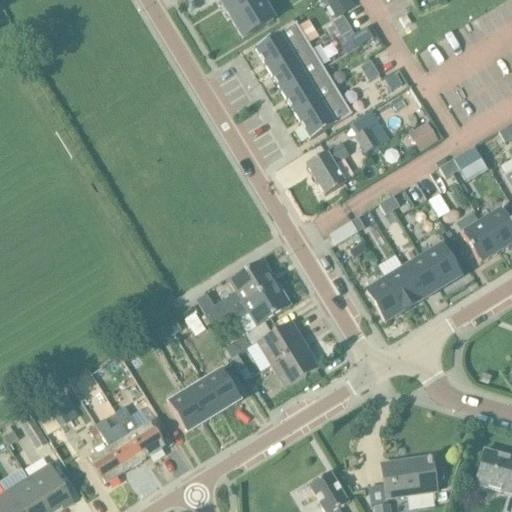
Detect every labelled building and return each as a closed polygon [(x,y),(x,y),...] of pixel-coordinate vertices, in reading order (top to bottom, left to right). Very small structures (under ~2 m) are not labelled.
[(59,0),(67,12),(87,0),(59,0)] [(87,0),(67,12),(75,26),(104,9),(98,0),(87,0)] [(224,0),(219,3),(231,22),(262,3),(259,0),(224,0)] [(354,10),(348,0),(333,0),(326,5),(336,21),(354,10)] [(273,22),(262,3),(231,22),(242,41),(273,22)] [(75,26),(83,39),(112,22),(104,9),(75,26)] [(336,32),(347,26),(343,19),(332,25),(336,32)] [(83,39),(91,53),(120,36),(112,22),(83,39)] [(256,53),(268,74),(310,49),(296,25),(253,51),(254,52),(255,51),(256,53)] [(347,26),(336,32),(340,39),(351,33),(347,26)] [(372,40),(366,29),(350,39),(356,49),(372,40)] [(128,50),(120,36),(91,53),(100,67),(128,50)] [(268,74),(282,96),(323,71),(310,49),(268,74)] [(365,76),(376,70),(372,63),(361,69),(365,76)] [(376,70),(365,76),(369,84),(380,78),(376,70)] [(282,96),(296,119),(337,94),(323,71),(282,96)] [(403,90),(393,76),(383,83),(392,98),(403,90)] [(350,116),(337,94),(296,119),(309,141),(309,142),(309,143),(352,117),(351,116),(350,116)] [(144,138),(152,152),(182,135),(174,121),(144,138)] [(437,143),(426,125),(408,136),(419,154),(437,143)] [(379,147),(368,130),(354,138),(365,156),(379,147)] [(504,145),(511,141),(505,131),(498,135),(504,145)] [(152,152),(160,166),(190,149),(182,135),(152,152)] [(325,199),(345,187),(334,168),(349,159),(345,152),(341,147),(341,146),(326,155),(306,167),(325,199)] [(160,166),(168,180),(198,163),(190,149),(160,166)] [(452,162),(445,167),(452,177),(459,173),(452,162)] [(168,180),(176,193),(205,176),(198,163),(168,180)] [(449,179),(452,177),(445,167),(438,171),(445,182),(449,179)] [(511,172),(503,178),(501,178),(511,195),(511,172)] [(176,193),(184,206),(213,189),(205,176),(176,193)] [(184,206),(191,219),(221,202),(213,189),(184,206)] [(392,199),(385,203),(392,214),(399,210),(392,199)] [(191,219),(199,233),(229,216),(221,202),(191,219)] [(385,218),(392,214),(385,203),(378,207),(385,218)] [(511,230),(501,212),(481,225),(499,255),(511,247),(511,230)] [(237,230),(229,216),(199,233),(207,247),(237,230)] [(357,220),(350,224),(357,235),(364,231),(357,220)] [(335,248),(357,235),(350,224),(329,237),(335,248)] [(479,268),(499,255),(481,225),(460,237),(479,268)] [(357,262),(368,254),(363,245),(351,252),(357,262)] [(441,249),(421,261),(439,292),(460,280),(441,249)] [(421,261),(403,272),(422,303),(439,292),(421,261)] [(243,309),(277,288),(262,263),(228,284),(235,296),(214,309),(207,297),(196,303),(210,326),(242,307),(243,309)] [(403,272),(386,283),(404,313),(422,303),(403,272)] [(384,326),(404,313),(386,283),(365,295),(384,326)] [(277,288),(243,309),(256,331),(290,310),(277,288)] [(174,323),(167,327),(174,338),(181,333),(174,323)] [(256,346),(270,369),(304,348),(290,325),(256,346)] [(167,327),(160,332),(167,342),(174,338),(167,327)] [(231,361),(238,357),(250,349),(244,339),(221,352),(227,363),(231,361)] [(143,343),(133,349),(138,356),(148,350),(143,343)] [(304,348),(270,369),(285,393),(319,372),(304,348)] [(238,357),(231,361),(244,384),(251,380),(238,357)] [(220,373),(202,384),(221,415),(240,404),(220,373)] [(88,381),(73,390),(88,416),(103,407),(88,381)] [(202,384),(184,395),(204,426),(221,415),(202,384)] [(188,435),(204,426),(184,395),(166,406),(186,437),(188,435)] [(61,431),(73,424),(61,405),(50,411),(61,431)] [(30,416),(19,422),(36,451),(47,445),(30,416)] [(139,433),(131,419),(120,426),(144,464),(164,451),(149,426),(139,433)] [(95,428),(103,440),(110,451),(109,452),(124,476),(144,464),(120,426),(108,433),(102,423),(95,428)] [(96,445),(103,440),(95,428),(88,432),(96,445)] [(3,442),(7,449),(19,442),(14,434),(2,440),(3,442)] [(104,489),(124,476),(109,452),(89,464),(104,489)] [(511,461),(497,457),(495,454),(490,452),(487,454),(484,453),(474,487),(507,496),(511,497),(511,461)] [(381,468),(386,502),(435,495),(434,485),(439,484),(444,481),(443,472),(437,470),(432,470),(430,461),(381,468)] [(27,482),(45,511),(54,511),(71,502),(50,468),(27,482)] [(321,511),(339,511),(348,507),(329,476),(308,489),(321,511)] [(45,511),(27,482),(5,495),(15,511),(45,511)] [(0,511),(15,511),(5,495),(0,498),(0,511)] [(511,511),(511,497),(507,496),(502,511),(511,511)]
